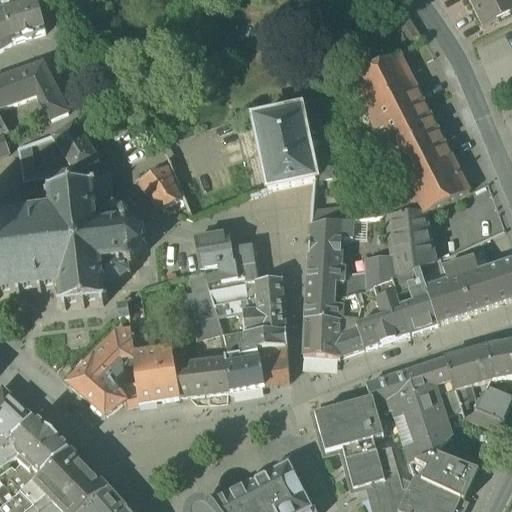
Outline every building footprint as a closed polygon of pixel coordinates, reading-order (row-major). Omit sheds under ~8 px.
[(4,13),(27,7),(24,0),(0,0),(4,12),(4,13)] [(511,17),(511,0),(470,0),(469,1),(483,31),(511,17)] [(3,14),(12,47),(45,36),(37,4),(27,7),(4,13),(3,14)] [(0,13),(0,53),(12,47),(3,14),(4,13),(4,12),(0,13)] [(469,196),(398,58),(349,83),(410,203),(417,217),(420,221),(425,218),(469,196)] [(50,121),(51,124),(68,116),(43,67),(0,82),(0,113),(26,104),(38,99),(50,121)] [(252,126),(268,195),(313,184),(332,180),(316,111),(252,126)] [(0,161),(10,158),(7,150),(10,149),(8,145),(6,145),(3,139),(9,136),(0,121),(0,161)] [(76,178),(77,177),(86,172),(93,167),(99,163),(74,126),(61,135),(53,141),(76,178)] [(19,155),(24,187),(37,185),(31,151),(19,155)] [(93,167),(86,172),(90,179),(101,178),(93,167)] [(154,209),(162,212),(170,209),(182,204),(167,171),(136,186),(148,199),(154,209)] [(82,186),(90,179),(86,172),(77,177),(82,186)] [(82,186),(82,189),(88,188),(90,188),(94,187),(96,207),(109,207),(109,202),(112,202),(110,177),(101,178),(90,179),(82,186)] [(112,207),(112,202),(109,202),(109,207),(96,207),(94,187),(90,188),(88,188),(82,189),(72,190),(71,186),(68,187),(68,190),(53,192),(52,188),(49,189),(50,193),(48,193),(48,194),(44,195),(45,203),(46,212),(32,214),(32,209),(28,210),(28,214),(10,216),(10,212),(6,212),(7,217),(0,217),(0,297),(16,296),(17,301),(20,300),(20,295),(38,293),(38,298),(42,298),(42,293),(58,291),(59,298),(60,304),(55,304),(56,308),(60,307),(60,309),(62,309),(62,313),(66,313),(65,308),(80,306),(81,311),(84,310),(84,306),(99,304),(100,308),(103,308),(103,304),(104,304),(102,284),(118,283),(118,286),(121,286),(121,282),(128,276),(131,278),(132,276),(128,273),(134,265),(137,266),(139,265),(135,262),(142,251),(146,252),(148,249),(144,247),(143,241),(143,235),(146,234),(144,231),(141,232),(133,222),(135,220),(133,218),(131,220),(122,213),(125,211),(123,209),(120,211),(112,207)] [(310,216),(309,230),(310,230),(343,226),(353,224),(368,223),(375,222),(387,220),(417,217),(410,203),(310,216)] [(162,212),(192,223),(189,216),(170,209),(162,212)] [(417,217),(387,220),(392,261),(394,285),(420,273),(436,266),(425,218),(420,221),(417,217)] [(367,244),(368,223),(353,224),(352,243),(367,244)] [(305,322),(341,325),(341,321),(342,309),(334,309),(335,287),(344,287),(344,281),(345,270),(341,270),(341,257),(342,242),(352,243),(353,224),(343,226),(310,230),(308,257),(307,270),(305,322)] [(218,269),(220,279),(222,288),(238,285),(235,272),(231,250),(228,237),(195,243),(200,273),(218,269)] [(231,250),(235,272),(259,269),(255,246),(231,250)] [(425,292),(437,329),(511,304),(511,264),(487,273),(482,259),(444,271),(449,285),(425,292)] [(366,277),(367,295),(393,285),(394,285),(392,261),(380,262),(365,263),(366,277)] [(449,285),(444,271),(442,263),(436,266),(420,273),(425,292),(449,285)] [(218,321),(248,317),(256,286),(262,285),(259,269),(235,272),(238,285),(222,288),(209,291),(218,320),(218,321)] [(425,292),(420,273),(394,285),(393,285),(410,338),(437,329),(425,292)] [(193,327),(196,327),(196,325),(218,320),(209,291),(206,282),(205,276),(190,281),(192,296),(184,299),(193,327)] [(344,287),(343,303),(355,299),(367,295),(366,277),(344,281),(344,287)] [(209,291),(222,288),(220,279),(206,282),(209,291)] [(244,335),(244,338),(286,334),(282,283),(262,285),(256,286),(248,317),(244,335)] [(357,330),(358,334),(364,353),(410,338),(393,285),(367,295),(355,299),(361,313),(359,323),(357,330)] [(128,322),(129,330),(131,329),(145,328),(140,296),(128,306),(130,322),(128,322)] [(117,308),(119,323),(130,322),(128,306),(117,308)] [(218,321),(218,320),(196,325),(196,327),(196,343),(223,337),(218,321)] [(359,323),(341,321),(341,325),(340,339),(344,339),(358,334),(357,330),(359,323)] [(341,325),(305,322),(304,359),(338,361),(364,353),(358,334),(344,339),(340,339),(341,325)] [(131,329),(132,340),(146,338),(147,338),(145,328),(131,329)] [(287,350),(286,334),(244,338),(244,335),(224,338),(229,358),(240,357),(241,357),(242,357),(258,357),(258,356),(257,353),(287,350)] [(105,420),(125,405),(133,399),(131,391),(123,361),(133,358),(131,340),(130,335),(124,336),(116,337),(67,387),(105,420)] [(131,340),(133,358),(150,356),(147,338),(146,338),(132,340),(131,340)] [(511,346),(487,351),(493,383),(511,379),(511,346)] [(463,393),(493,383),(487,351),(444,363),(456,396),(463,393)] [(183,402),(191,401),(190,377),(176,379),(172,352),(150,356),(133,358),(137,390),(138,408),(179,402),(183,402)] [(259,365),(265,390),(290,386),(288,354),(258,356),(258,357),(259,365)] [(189,367),(190,377),(191,401),(228,397),(224,363),(212,365),(211,357),(205,358),(206,365),(189,367)] [(224,359),(231,396),(265,390),(259,365),(242,365),(240,357),(229,358),(224,359)] [(445,400),(456,396),(444,363),(406,376),(414,397),(435,459),(454,443),(446,420),(445,416),(451,414),(450,411),(449,412),(445,400)] [(372,403),(375,410),(382,408),(400,402),(414,397),(406,376),(368,389),(372,403)] [(137,390),(131,391),(133,399),(125,405),(127,410),(138,408),(137,390)] [(0,452),(1,454),(11,446),(20,439),(34,423),(23,412),(2,393),(0,394),(0,452)] [(463,393),(456,396),(462,414),(467,413),(466,409),(469,408),(463,393)] [(446,420),(462,414),(456,396),(445,400),(449,412),(450,411),(451,414),(445,416),(446,420)] [(420,465),(423,464),(435,459),(414,397),(400,402),(420,465)] [(499,436),(502,437),(506,426),(504,425),(511,405),(484,397),(478,413),(480,414),(475,425),(499,436)] [(400,402),(382,408),(386,418),(393,415),(411,468),(420,465),(400,402)] [(315,419),(325,457),(342,453),(374,444),(384,441),(375,410),(372,403),(315,419)] [(18,460),(24,466),(41,482),(71,455),(37,425),(34,422),(34,423),(20,439),(11,446),(18,460)] [(342,453),(346,464),(378,456),(374,444),(342,453)] [(0,452),(0,472),(18,460),(11,446),(1,454),(0,452)] [(356,481),(359,492),(369,489),(399,480),(391,452),(378,456),(346,464),(351,483),(356,481)] [(86,511),(108,494),(71,455),(41,482),(14,504),(3,511),(86,511)] [(423,485),(465,505),(479,477),(435,459),(429,471),(423,485)] [(429,471),(435,459),(423,464),(429,471)] [(314,511),(310,503),(307,505),(293,478),(296,476),(289,463),(272,472),(274,476),(207,511),(203,510),(201,509),(197,510),(194,511),(193,511),(314,511)] [(0,485),(14,504),(41,482),(24,466),(15,475),(12,472),(0,479),(0,485)] [(403,493),(399,480),(369,489),(373,502),(403,493)] [(354,493),(359,492),(356,481),(351,483),(354,493)] [(415,482),(410,491),(401,511),(461,511),(465,505),(423,485),(415,482)] [(0,511),(3,511),(14,504),(0,485),(0,511)] [(401,511),(410,491),(403,493),(373,502),(375,511),(401,511)] [(124,511),(108,494),(86,511),(124,511)]
